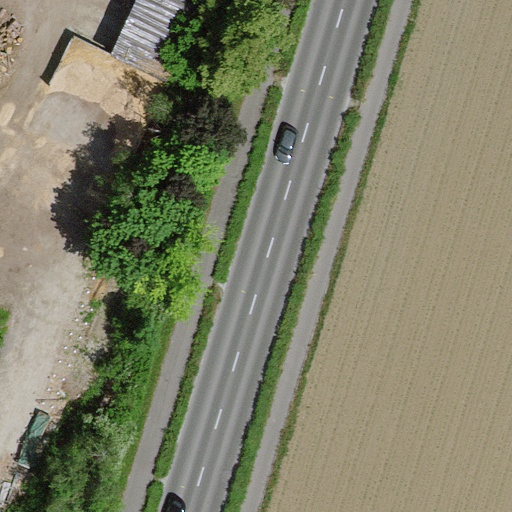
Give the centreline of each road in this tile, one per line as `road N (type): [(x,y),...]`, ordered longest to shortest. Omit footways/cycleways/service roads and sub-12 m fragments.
road 1 (secondary): [(190,511),(347,0)]
road 2 (track): [(0,135),(87,0)]
